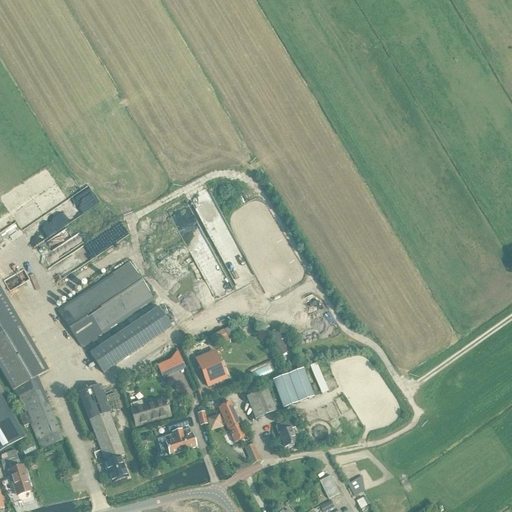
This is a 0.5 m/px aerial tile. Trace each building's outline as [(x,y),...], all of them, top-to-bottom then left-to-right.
[(130,262),(57,311),(81,348),(154,299),(130,262)] [(0,368),(13,391),(16,396),(18,395),(25,413),(30,424),(41,450),(63,440),(54,418),(37,377),(48,371),(26,334),(0,289),(0,368)] [(153,311),(90,354),(104,374),(165,333),(171,328),(158,308),(153,311)] [(223,330),(209,338),(216,350),(229,342),(223,330)] [(276,331),(269,334),(279,357),(287,353),(281,340),(284,339),(282,334),(279,335),(276,331)] [(215,352),(196,361),(208,387),(227,379),(215,352)] [(168,362),(162,365),(167,376),(173,374),(168,362)] [(316,363),(309,366),(321,394),(328,391),(316,363)] [(303,371),(273,382),(284,411),(313,399),(303,371)] [(127,379),(121,382),(124,387),(129,384),(127,379)] [(0,453),(25,439),(0,396),(5,394),(0,385),(0,453)] [(100,385),(79,394),(113,481),(128,475),(121,456),(125,455),(109,413),(111,412),(105,397),(101,387),(100,385)] [(266,389),(246,397),(255,420),(275,412),(266,389)] [(165,400),(130,410),(135,427),(170,417),(165,400)] [(219,410),(234,444),(235,443),(237,443),(239,442),(240,441),(246,438),(231,404),(219,410)] [(198,408),(198,414),(200,427),(207,425),(204,413),(202,407),(198,408)] [(25,413),(19,415),(24,427),(30,424),(25,413)] [(218,416),(207,420),(211,431),(222,427),(218,416)] [(186,420),(167,426),(169,432),(188,426),(186,420)] [(283,424),(276,427),(278,434),(279,433),(285,447),(296,443),(290,430),(295,428),(292,420),(283,424)] [(165,438),(158,440),(162,452),(169,450),(171,456),(196,448),(190,430),(183,432),(183,431),(173,434),(173,435),(165,438)] [(32,444),(21,450),(24,455),(29,453),(35,450),(32,444)] [(253,445),(244,448),(251,465),(260,462),(253,445)] [(8,459),(0,461),(3,471),(20,465),(15,451),(6,454),(8,459)] [(21,468),(9,472),(17,495),(29,490),(21,468)] [(351,483),(348,485),(355,497),(357,496),(365,492),(365,491),(365,489),(362,476),(351,483)] [(331,477),(320,483),(329,501),(331,500),(340,496),(332,479),(331,477)] [(359,502),(357,503),(361,510),(367,507),(367,506),(370,504),(366,497),(363,499),(363,500),(359,502)] [(332,502),(321,508),(322,511),(325,511),(335,508),(332,502)]
